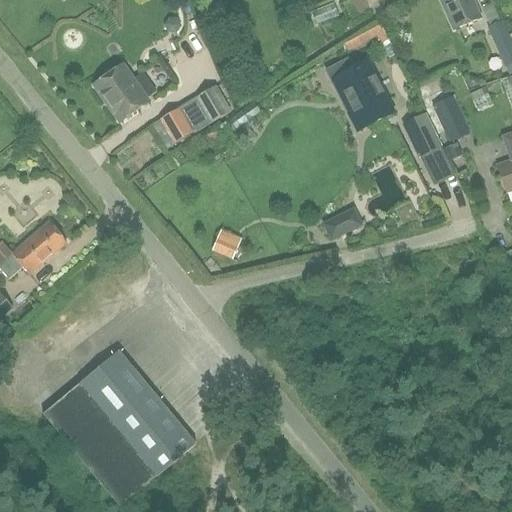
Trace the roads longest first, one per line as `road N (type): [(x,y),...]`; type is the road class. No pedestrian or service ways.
road 1 (unclassified): [(370,511),(0,59)]
road 2 (track): [(218,469),(218,329)]
